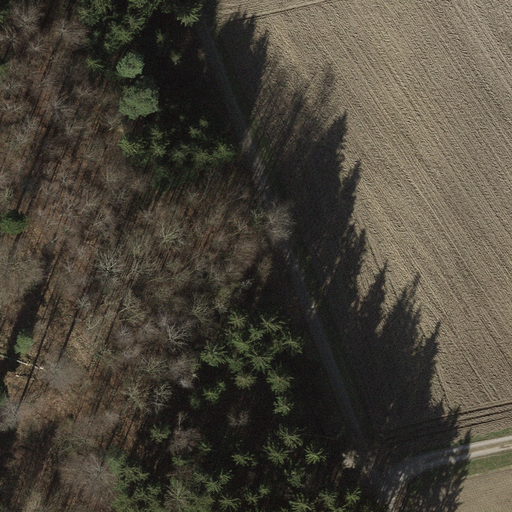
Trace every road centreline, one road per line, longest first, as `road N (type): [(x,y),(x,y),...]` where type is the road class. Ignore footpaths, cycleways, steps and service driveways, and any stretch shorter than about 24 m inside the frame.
road 1 (track): [(387,511),(189,0)]
road 2 (track): [(511,441),(373,472)]
